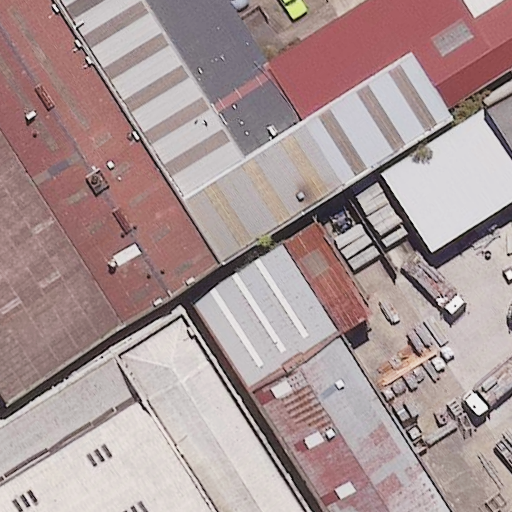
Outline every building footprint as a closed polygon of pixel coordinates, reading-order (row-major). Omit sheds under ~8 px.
[(0,0),(0,392),(222,248),(59,0),(0,0)] [(155,0),(59,0),(222,248),(228,256),(456,108),(415,46),(255,151),(155,0)] [(511,0),(485,0),(415,46),(456,108),(459,112),(511,77),(511,0)] [(511,85),(492,99),(511,129),(511,85)] [(511,201),(511,193),(459,112),(380,164),(437,251),(511,201)] [(470,511),(289,236),(200,294),(342,511),(470,511)] [(315,511),(175,292),(0,404),(0,511),(315,511)]
